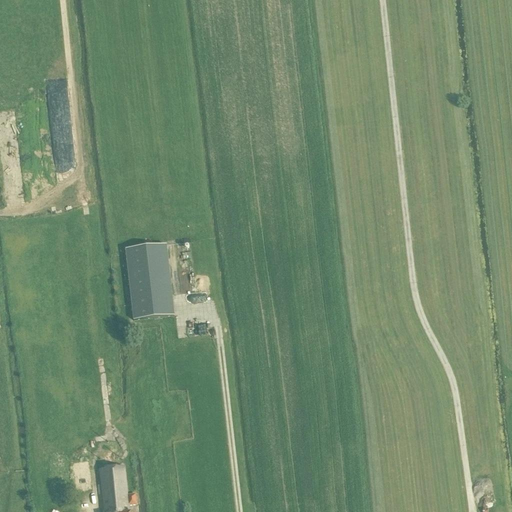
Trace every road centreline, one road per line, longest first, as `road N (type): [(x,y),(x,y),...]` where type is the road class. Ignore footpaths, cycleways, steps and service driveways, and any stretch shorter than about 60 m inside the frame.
road 1 (track): [(99,511),(90,444),(111,436),(62,0)]
road 2 (track): [(385,0),(416,263),(459,379),(474,511)]
road 3 (track): [(240,511),(218,321)]
